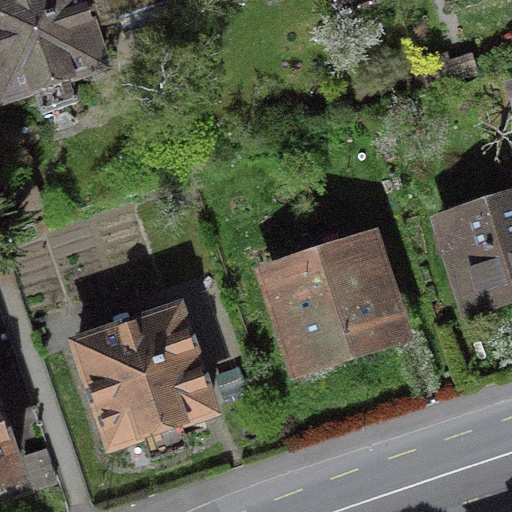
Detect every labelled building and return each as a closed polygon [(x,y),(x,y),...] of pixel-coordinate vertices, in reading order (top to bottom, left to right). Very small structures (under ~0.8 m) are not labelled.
[(0,0),(0,96),(2,101),(35,90),(43,114),(77,102),(69,79),(102,68),(90,32),(177,3),(176,0),(0,0)] [(469,53),(424,66),(431,91),(476,77),(469,53)] [(511,209),(456,228),(480,300),(511,289),(511,209)] [(283,282),(307,356),(385,331),(373,294),(361,256),(283,282)] [(179,425),(212,414),(178,312),(99,339),(77,346),(111,447),(144,436),(152,460),(187,448),(179,425)] [(0,484),(17,479),(0,428),(0,484)]
